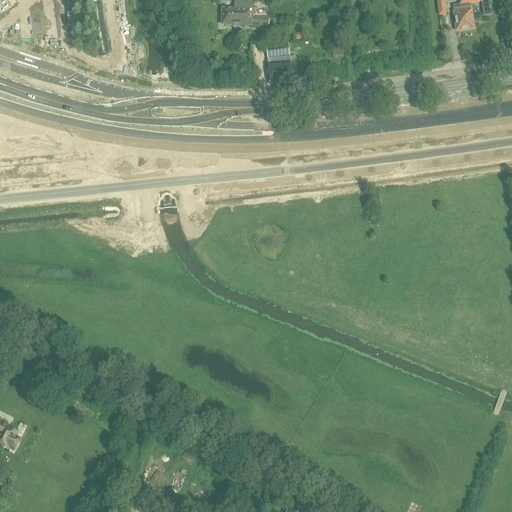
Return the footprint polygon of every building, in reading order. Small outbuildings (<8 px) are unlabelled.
[(251,27),(259,28),(259,26),(269,26),(269,18),(254,18),(252,0),(246,0),(234,0),(234,9),(223,9),(222,25),(251,26),(251,27)] [(454,13),(457,31),(474,29),(472,10),(470,4),(483,2),(482,0),(459,0),(461,12),(454,13)] [(266,44),(270,83),(292,80),(288,42),(266,44)] [(332,47),(333,56),(344,55),(344,46),(332,47)] [(0,445),(9,450),(11,448),(15,450),(20,441),(15,438),(18,432),(0,422),(0,445)]
